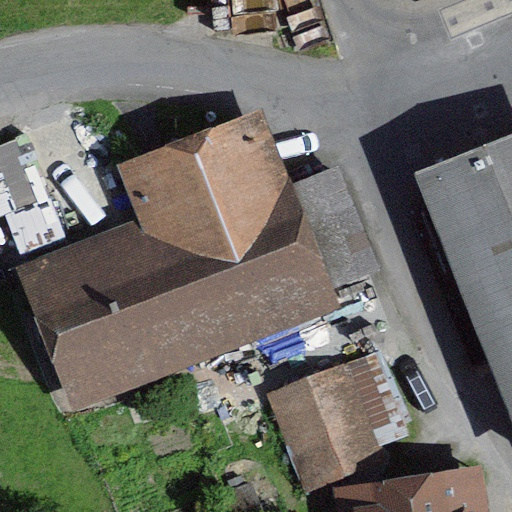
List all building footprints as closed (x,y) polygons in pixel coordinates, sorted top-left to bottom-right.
[(161,234),(38,283),(78,383),(374,266),(338,173),(279,197),(252,130),(138,175),(161,234)] [(23,251),(62,235),(43,188),(33,192),(14,144),(0,149),(0,213),(7,211),(23,251)] [(511,144),(427,177),(511,393),(511,144)] [(335,381),(285,401),(317,481),(367,460),(335,381)] [(474,468),(355,486),(359,511),(468,511),(465,492),(477,490),(474,468)]
